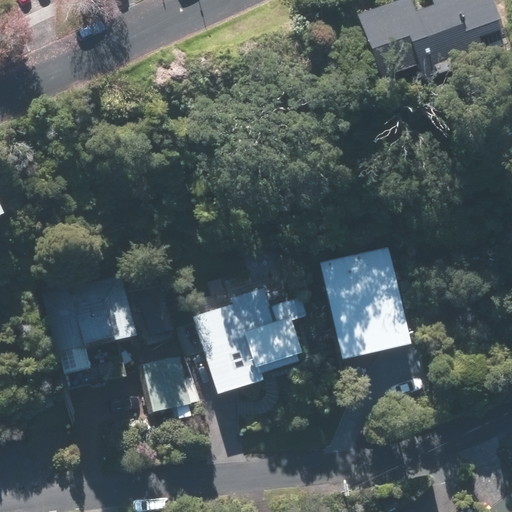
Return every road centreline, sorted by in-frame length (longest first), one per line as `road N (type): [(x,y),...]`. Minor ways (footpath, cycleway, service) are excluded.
road 1 (residential): [(0,511),(473,453)]
road 2 (residential): [(0,94),(211,0)]
